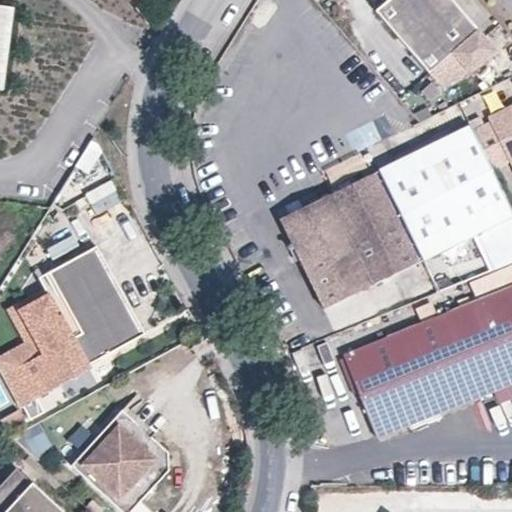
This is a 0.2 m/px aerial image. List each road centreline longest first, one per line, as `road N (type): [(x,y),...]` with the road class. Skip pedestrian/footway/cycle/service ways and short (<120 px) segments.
road 1 (residential): [(216,0),(162,98),(158,177),(273,413),(279,470),(271,511)]
road 2 (unknown): [(0,175),(52,165),(128,63),(174,67)]
road 3 (unknown): [(258,372),(312,329),(412,284)]
road 4 (unknown): [(426,511),(274,496)]
